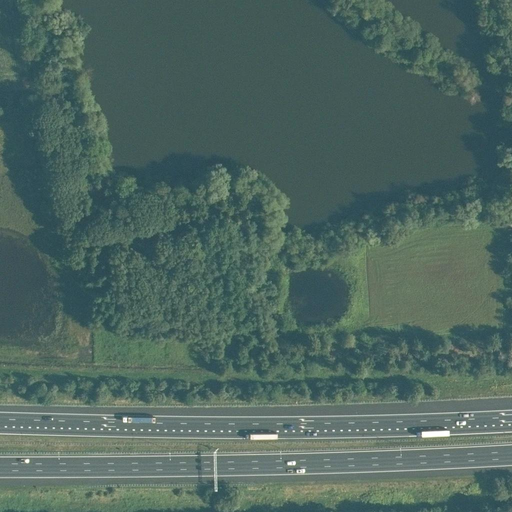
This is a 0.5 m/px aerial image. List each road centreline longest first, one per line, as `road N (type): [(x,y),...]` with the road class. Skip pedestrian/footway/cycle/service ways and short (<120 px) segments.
road 1 (motorway): [(511,422),(371,430),(0,426)]
road 2 (motorway): [(0,465),(511,454)]
